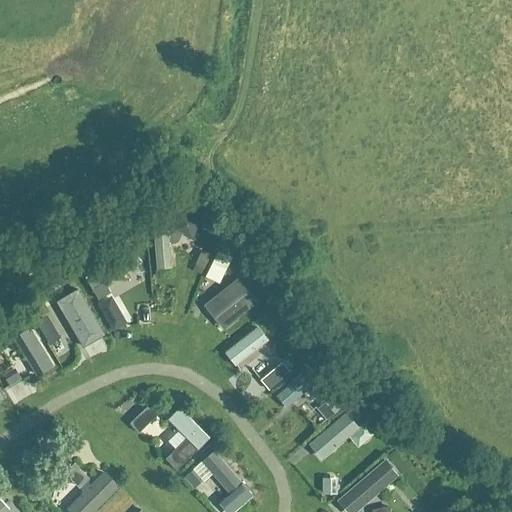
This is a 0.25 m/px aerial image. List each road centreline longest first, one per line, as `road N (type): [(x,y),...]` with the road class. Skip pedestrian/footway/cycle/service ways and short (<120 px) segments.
road 1 (track): [(204,168),(240,182),(299,229),(341,284),(371,349),(504,500),(494,511)]
road 2 (track): [(0,298),(204,168)]
